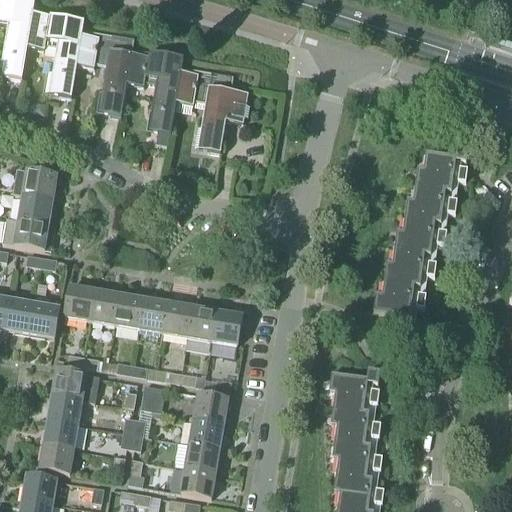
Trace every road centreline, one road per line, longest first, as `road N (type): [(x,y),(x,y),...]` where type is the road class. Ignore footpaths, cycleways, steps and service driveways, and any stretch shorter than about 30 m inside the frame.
road 1 (residential): [(302,234),(213,218),(0,126)]
road 2 (residential): [(423,511),(432,421),(471,284),(507,227)]
road 3 (residential): [(262,511),(302,234)]
road 4 (residential): [(302,234),(345,55)]
road 5 (residential): [(511,110),(345,55)]
